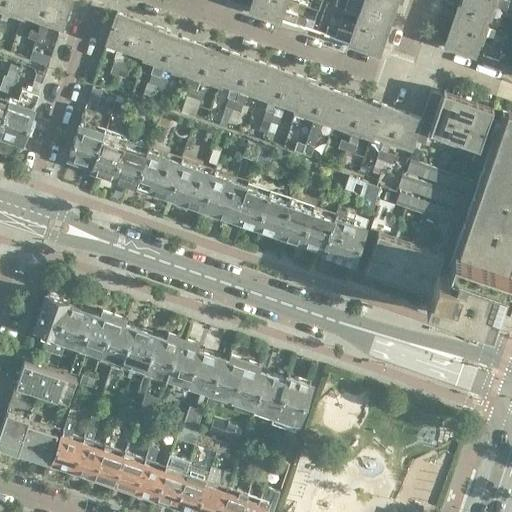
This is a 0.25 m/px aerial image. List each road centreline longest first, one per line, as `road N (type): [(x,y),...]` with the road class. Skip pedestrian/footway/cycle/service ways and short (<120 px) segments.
road 1 (residential): [(25,203),(95,0)]
road 2 (residential): [(409,48),(383,66),(214,9)]
road 3 (tertiary): [(321,316),(127,249)]
road 4 (tertiary): [(321,316),(511,393)]
road 5 (tertiary): [(511,363),(321,316)]
